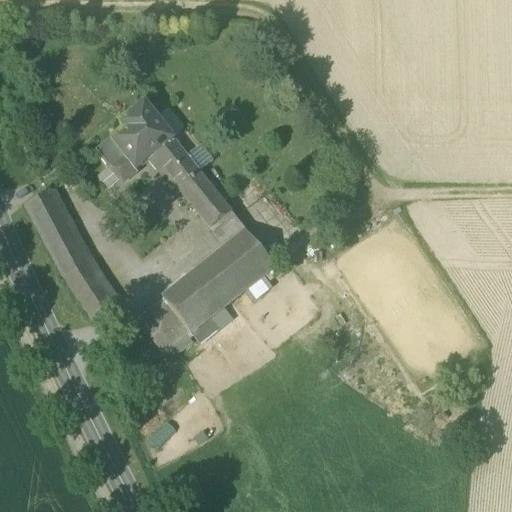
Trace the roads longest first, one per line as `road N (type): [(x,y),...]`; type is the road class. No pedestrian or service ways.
road 1 (track): [(511,196),(370,194),(260,18),(0,13)]
road 2 (secondary): [(134,511),(0,229)]
